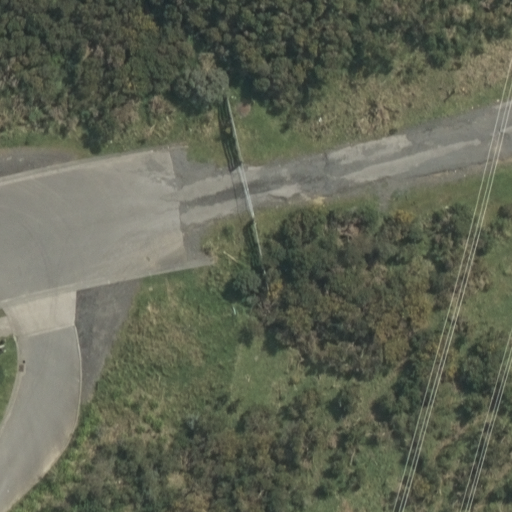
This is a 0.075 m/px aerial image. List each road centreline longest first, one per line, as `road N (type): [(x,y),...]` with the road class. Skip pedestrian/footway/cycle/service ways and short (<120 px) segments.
road 1 (track): [(511,127),(189,205)]
road 2 (residential): [(189,205),(0,249)]
